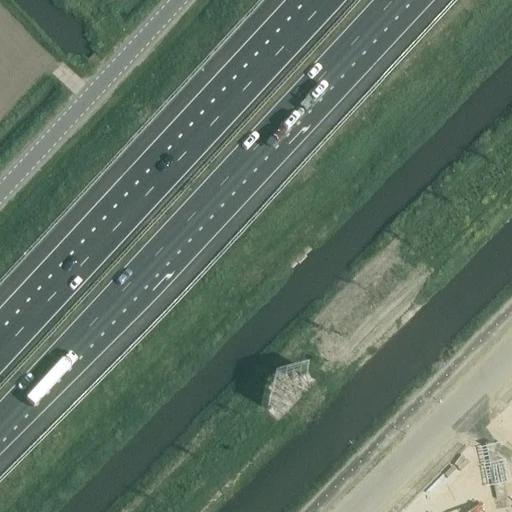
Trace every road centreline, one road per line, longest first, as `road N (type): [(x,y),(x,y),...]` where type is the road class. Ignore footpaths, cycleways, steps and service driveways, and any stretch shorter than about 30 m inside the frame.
road 1 (motorway): [(0,421),(391,0)]
road 2 (motorway): [(324,0),(0,350)]
road 3 (unclassified): [(0,192),(178,0)]
road 4 (unclassified): [(355,511),(511,354)]
